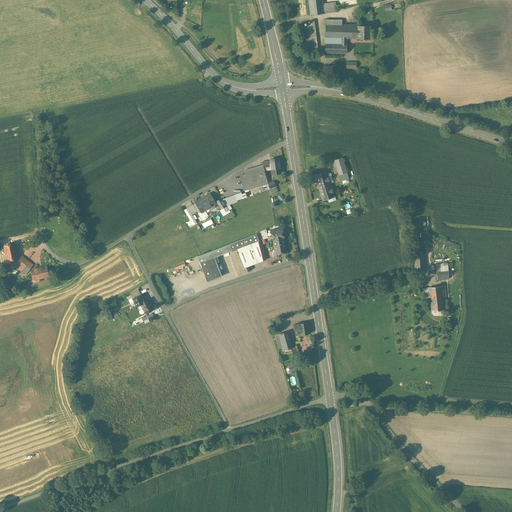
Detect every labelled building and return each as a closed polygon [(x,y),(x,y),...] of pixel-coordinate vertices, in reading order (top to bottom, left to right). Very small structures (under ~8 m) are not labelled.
[(322,0),(308,0),(310,15),(324,13),(323,4),(322,0)] [(336,3),(323,4),(324,13),(337,12),(336,3)] [(311,25),(304,26),(307,51),(318,50),(315,21),(310,21),(311,25)] [(342,25),(326,24),(326,37),(342,38),(347,38),(358,38),(358,26),(359,26),(359,25),(342,25)] [(359,26),(358,26),(358,38),(370,38),(371,26),(359,26)] [(347,38),(342,38),(341,44),(326,43),(325,53),(347,53),(347,38)] [(279,159),(270,160),(270,161),(271,167),(272,170),(280,169),(279,159)] [(345,160),(337,163),(343,183),(351,180),(345,160)] [(263,166),(244,171),(245,175),(241,176),(245,190),(264,185),(262,178),(266,176),(263,168),(263,166)] [(334,196),(326,172),(315,176),(323,200),(334,196)] [(210,194),(195,203),(196,203),(201,212),(201,213),(206,210),(205,209),(212,205),(212,206),(216,203),(210,194)] [(234,195),(222,200),(226,206),(237,202),(236,200),(234,195)] [(222,200),(221,198),(216,201),(221,209),(226,206),(222,200)] [(193,205),(188,208),(192,215),(197,212),(193,205)] [(192,215),(188,208),(184,210),(193,225),(197,223),(195,219),(192,215)] [(282,229),(271,231),(273,241),(274,241),(283,239),(284,239),(282,229)] [(260,236),(230,248),(233,254),(251,247),(251,248),(262,244),(262,243),(260,236)] [(283,239),(274,241),(276,255),(286,253),(283,239)] [(459,249),(461,245),(441,239),(440,243),(459,249)] [(15,244),(5,246),(8,260),(18,258),(17,252),(16,248),(16,249),(15,244)] [(262,244),(251,248),(259,267),(254,268),(254,269),(268,263),(262,244)] [(228,249),(199,260),(201,266),(208,285),(223,280),(216,261),(230,256),(239,279),(248,276),(249,276),(251,274),(249,270),(254,268),(259,267),(251,248),(251,247),(233,254),(230,248),(228,249)] [(423,252),(415,252),(415,253),(414,253),(415,271),(416,271),(416,272),(424,272),(423,252)] [(25,264),(19,260),(14,266),(20,270),(25,264)] [(199,260),(185,265),(187,271),(201,266),(199,260)] [(30,268),(25,264),(20,270),(26,275),(30,268)] [(47,266),(33,269),(35,279),(49,276),(47,266)] [(448,269),(437,270),(438,280),(449,279),(448,269)] [(445,286),(429,288),(432,311),(444,309),(443,296),(446,296),(445,286)] [(140,311),(144,309),(144,308),(148,306),(141,294),(133,298),(140,311)] [(148,306),(144,308),(144,309),(149,318),(157,314),(154,308),(155,307),(153,303),(148,306)] [(307,323),(294,325),(295,335),(309,333),(307,323)] [(286,332),(278,335),(281,344),(282,344),(289,342),(286,332)] [(289,342),(282,344),(283,348),(284,349),(283,350),(291,348),(291,347),(289,342)] [(297,345),(291,347),(291,348),(293,356),(300,353),(297,345)]
